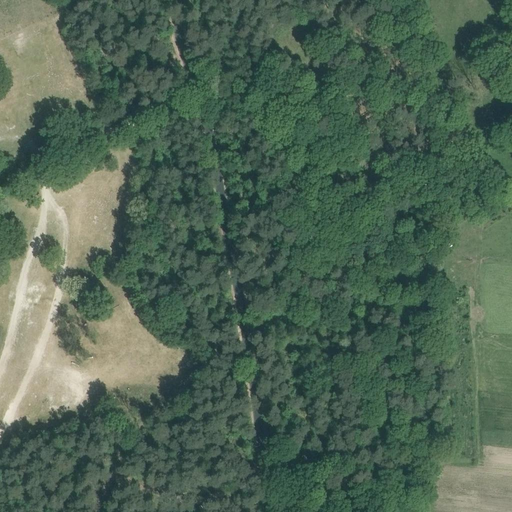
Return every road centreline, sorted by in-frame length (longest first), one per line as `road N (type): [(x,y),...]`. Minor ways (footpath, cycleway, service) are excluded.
road 1 (unclassified): [(271,511),(221,202),(178,28),(184,0)]
road 2 (track): [(0,441),(55,316),(63,261),(42,156)]
road 3 (track): [(42,156),(69,140),(162,114),(196,89)]
